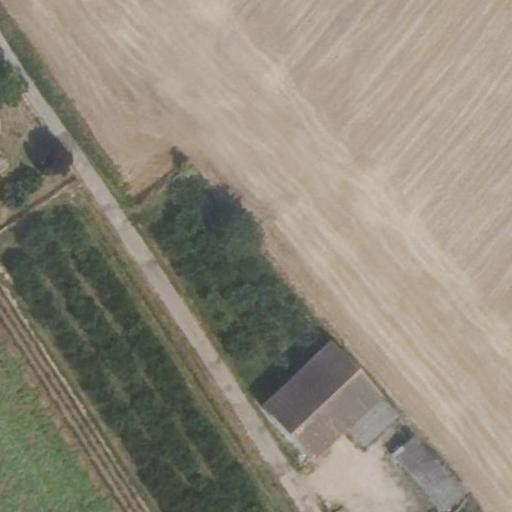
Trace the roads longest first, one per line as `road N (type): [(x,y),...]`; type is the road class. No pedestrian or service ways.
road 1 (track): [(75,151),(304,511)]
road 2 (residential): [(0,40),(75,151)]
